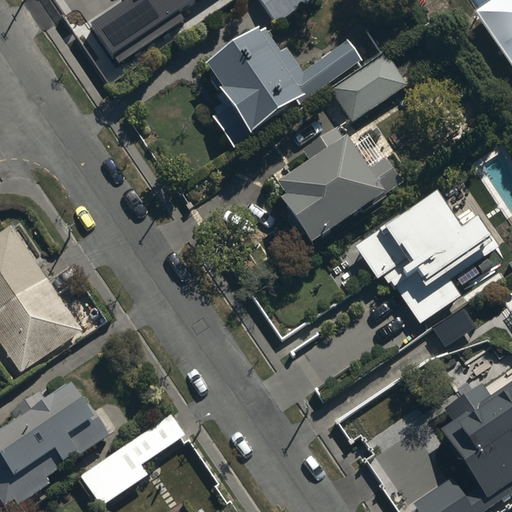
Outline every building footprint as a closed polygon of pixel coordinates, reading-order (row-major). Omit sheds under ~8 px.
[(131,0),(93,26),(118,62),(182,18),(177,10),(191,0),(131,0)] [(256,0),(276,26),(310,0),(256,0)] [(358,61),(344,42),(301,74),(284,51),(278,55),(261,32),(236,51),(230,43),(207,59),(213,67),(204,74),(221,96),(217,99),(224,108),(210,119),(233,150),(247,140),(250,144),(301,106),(299,104),(358,61)] [(404,92),(383,60),(329,96),(351,128),(404,92)] [(363,168),(334,128),(301,152),(311,166),(275,191),(284,203),(278,207),(309,251),(383,198),(380,194),(401,179),(383,154),(363,168)] [(410,216),(412,220),(404,226),(399,219),(380,232),(381,235),(357,252),(379,283),(385,279),(390,286),(394,284),(422,324),(462,296),(451,281),(495,250),(479,226),(463,237),(438,202),(437,203),(434,199),(410,216)] [(46,283),(13,235),(0,244),(0,353),(9,367),(13,365),(26,383),(109,327),(68,267),(46,283)] [(454,314),(428,332),(440,351),(467,332),(454,314)] [(511,384),(491,398),(482,384),(445,409),(454,422),(440,431),(478,488),(465,496),(453,478),(413,505),(417,511),(481,511),(510,493),(511,496),(511,384)] [(74,398),(70,401),(66,394),(46,409),(40,400),(16,418),(21,425),(0,440),(0,477),(1,479),(0,479),(0,507),(3,511),(8,511),(13,509),(15,511),(19,511),(50,490),(47,486),(66,473),(69,477),(111,446),(90,418),(89,419),(74,398)] [(185,444),(169,421),(80,484),(100,511),(109,511),(148,485),(142,475),(185,444)] [(392,511),(373,485),(358,496),(369,511),(392,511)]
